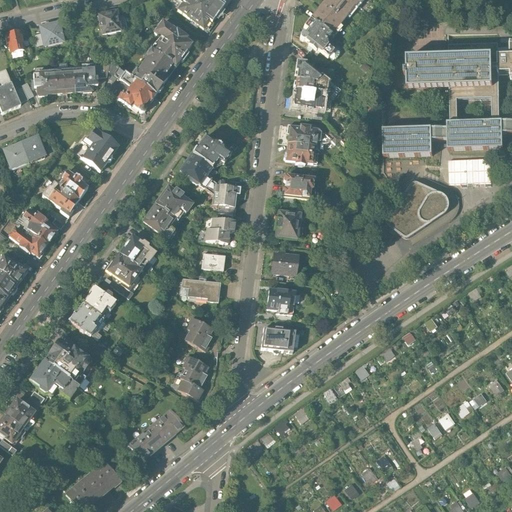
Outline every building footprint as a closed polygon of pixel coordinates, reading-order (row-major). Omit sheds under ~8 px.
[(181,9),(188,0),(175,0),(181,4),(179,7),(181,9)] [(227,5),(225,3),(227,0),(188,0),(181,9),(208,29),(227,5)] [(359,5),(352,0),(328,0),(315,17),(319,21),(335,34),(359,5)] [(121,9),(101,13),(102,14),(104,23),(106,33),(131,27),(128,15),(123,16),(121,9)] [(97,25),(104,23),(102,14),(96,16),(97,25)] [(330,41),(335,34),(319,21),(310,33),(309,32),(306,32),(304,35),(304,37),(307,40),(309,39),(310,39),(332,57),(338,50),(331,44),(332,42),(330,41)] [(196,46),(166,23),(158,33),(167,40),(157,53),(179,69),(196,46)] [(60,24),(39,28),(40,35),(43,48),(44,51),(65,47),(60,24)] [(6,37),(10,56),(25,53),(23,42),(21,34),(6,37)] [(43,48),(40,35),(34,37),(37,49),(43,48)] [(499,56),(499,62),(499,75),(511,75),(511,80),(511,40),(510,41),(510,56),(504,56),(499,56)] [(23,42),(25,53),(31,52),(28,41),(23,42)] [(449,55),(491,54),(491,62),(499,62),(499,56),(498,45),(448,46),(449,55)] [(158,96),(179,69),(157,53),(155,51),(135,78),(158,96)] [(492,88),(491,62),(491,54),(449,55),(443,55),(406,57),(407,90),(450,89),(492,88)] [(301,61),(299,79),(319,82),(324,76),(309,65),(310,62),(301,61)] [(450,107),(451,123),(459,123),(459,101),(492,100),(493,121),(501,121),(499,88),(499,75),(499,62),(491,62),(492,88),(450,89),(450,107)] [(145,113),(146,113),(147,112),(148,112),(149,111),(149,110),(151,112),(155,107),(152,104),(158,96),(135,78),(115,63),(114,65),(113,72),(135,88),(134,90),(126,93),(122,99),(133,108),(136,104),(142,108),(142,110),(142,111),(143,111),(143,112),(145,113)] [(97,66),(98,69),(98,78),(111,77),(113,72),(114,65),(97,66)] [(98,69),(79,70),(80,92),(99,91),(98,78),(98,69)] [(7,112),(8,113),(26,105),(25,102),(20,90),(11,70),(0,74),(0,75),(4,84),(0,85),(0,95),(2,100),(7,112)] [(79,70),(60,71),(62,94),(80,92),(79,70)] [(43,95),(62,94),(60,71),(41,72),(43,95)] [(325,74),(324,76),(319,82),(299,79),(298,88),(300,89),(326,92),(330,92),(337,99),(345,90),(325,74)] [(28,86),(20,90),(25,102),(33,99),(28,86)] [(319,109),(318,117),(327,118),(328,110),(326,110),(328,99),(325,98),(326,92),(300,89),(298,106),(319,109)] [(511,120),(503,121),(501,121),(501,133),(511,132),(511,120)] [(451,123),(446,123),(446,129),(446,141),(447,151),(487,150),(502,151),(501,133),(501,121),(493,121),(459,123),(451,123)] [(294,125),(292,143),(324,147),(326,132),(323,130),(321,130),(322,128),(294,125)] [(336,129),(331,134),(340,144),(345,139),(336,129)] [(436,130),(430,130),(430,142),(443,142),(444,141),(446,141),(446,129),(436,130)] [(430,130),(383,131),(383,140),(383,159),(431,158),(430,142),(430,130)] [(93,146),(82,160),(99,173),(117,149),(95,133),(87,142),(93,146)] [(208,134),(195,153),(218,168),(224,160),(228,163),(235,152),(208,134)] [(38,139),(21,146),(28,165),(45,158),(38,139)] [(322,164),(324,147),(292,143),(290,160),(322,164)] [(10,171),(28,165),(21,146),(3,152),(10,171)] [(195,153),(183,169),(206,186),(218,168),(195,153)] [(59,180),(53,187),(77,204),(86,191),(79,186),(81,183),(75,178),(74,180),(66,175),(61,181),(59,180)] [(318,178),(290,175),(288,195),(313,198),(314,189),(317,189),(318,178)] [(66,219),(77,204),(53,187),(46,182),(42,188),(46,191),(41,198),(61,212),(59,214),(66,219)] [(158,202),(179,217),(184,210),(192,215),(201,203),(172,183),(158,202)] [(386,221),(386,224),(386,226),(405,241),(408,241),(447,216),(450,211),(450,205),(448,200),(443,196),(416,183),(412,185),(408,190),(397,204),(386,221)] [(218,184),(216,206),(239,208),(240,194),(244,194),(244,187),(218,184)] [(179,217),(158,202),(144,222),(173,243),(181,232),(173,226),(179,217)] [(52,225),(60,231),(66,223),(50,210),(46,215),(54,222),(52,225)] [(305,214),(283,211),(280,236),(301,239),(305,214)] [(22,229),(31,235),(47,247),(56,234),(49,229),(50,227),(37,218),(36,219),(27,213),(22,220),(26,223),(22,229)] [(240,231),(241,220),(217,218),(216,229),(236,231),(240,231)] [(235,242),(236,231),(216,229),(211,229),(210,240),(235,242)] [(37,260),(47,247),(31,235),(26,241),(13,232),(8,239),(20,248),(19,249),(28,255),(29,254),(37,260)] [(135,235),(122,253),(142,267),(147,261),(152,265),(160,253),(135,235)] [(7,249),(1,256),(10,263),(15,256),(7,249)] [(142,267),(122,253),(109,272),(120,279),(134,289),(147,271),(142,267)] [(229,270),(230,256),(208,253),(206,268),(229,270)] [(303,256),(279,253),(276,273),(293,275),(300,276),(303,256)] [(2,258),(0,261),(0,276),(16,289),(27,274),(18,268),(16,269),(2,258)] [(0,295),(7,301),(16,289),(0,276),(0,295)] [(223,303),(226,282),(186,277),(184,298),(223,303)] [(115,286),(133,299),(138,292),(134,289),(120,279),(115,286)] [(97,286),(84,303),(106,320),(120,303),(97,286)] [(274,290),(271,309),(283,311),(282,313),(296,315),(299,293),(274,290)] [(93,338),(106,320),(84,303),(71,321),(93,338)] [(191,328),(195,330),(214,336),(218,330),(197,318),(191,328)] [(262,327),(268,328),(280,329),(281,323),(263,320),(262,327)] [(424,325),(427,333),(435,330),(431,321),(424,325)] [(280,329),(268,328),(265,349),(286,352),(287,343),(290,343),(292,331),(280,329)] [(216,338),(214,336),(195,330),(188,341),(208,352),(216,338)] [(45,362),(82,388),(99,364),(62,338),(45,362)] [(101,344),(97,349),(108,358),(113,352),(101,344)] [(192,356),(187,366),(209,378),(214,368),(192,356)] [(82,388),(45,362),(29,383),(39,390),(49,397),(53,400),(59,392),(72,402),(82,388)] [(181,376),(187,379),(203,388),(209,378),(187,366),(181,376)] [(209,391),(203,388),(187,379),(181,389),(203,402),(209,391)] [(496,380),(487,386),(494,397),(504,391),(496,380)] [(39,390),(29,404),(39,412),(49,397),(39,390)] [(474,410),(485,401),(479,393),(468,402),(474,410)] [(6,414),(28,430),(40,413),(39,412),(29,404),(18,397),(6,414)] [(467,401),(454,409),(460,419),(473,411),(467,401)] [(146,462),(190,428),(176,410),(132,444),(146,462)] [(28,430),(6,414),(0,422),(0,436),(15,447),(28,430)] [(437,420),(444,432),(454,425),(447,414),(437,420)] [(426,429),(431,437),(438,433),(433,424),(426,429)] [(420,436),(409,443),(415,452),(426,445),(420,436)] [(382,457),(373,463),(381,474),(390,468),(382,457)] [(88,511),(125,482),(108,462),(72,492),(88,511)] [(367,486),(375,480),(367,469),(359,475),(367,486)] [(350,501),(358,495),(351,485),(343,491),(350,501)] [(472,509),(480,502),(470,492),(463,499),(472,509)] [(333,496),(323,503),(330,511),(332,511),(341,506),(333,496)] [(448,506),(451,511),(462,511),(455,501),(448,506)]
